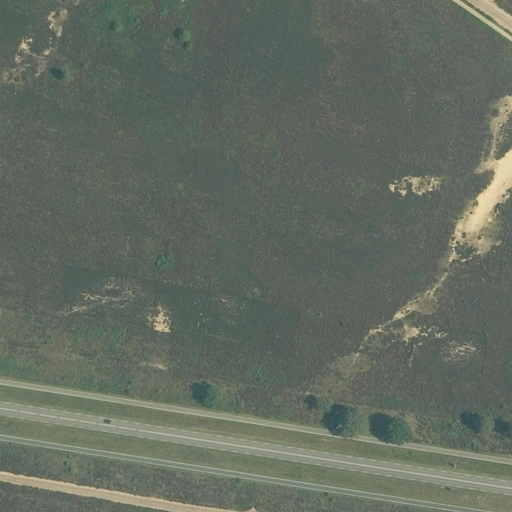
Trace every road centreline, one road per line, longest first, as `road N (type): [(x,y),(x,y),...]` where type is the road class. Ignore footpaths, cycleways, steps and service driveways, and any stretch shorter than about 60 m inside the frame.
road 1 (track): [(511,425),(0,342)]
road 2 (primary): [(511,488),(0,408)]
road 3 (track): [(202,511),(0,477)]
